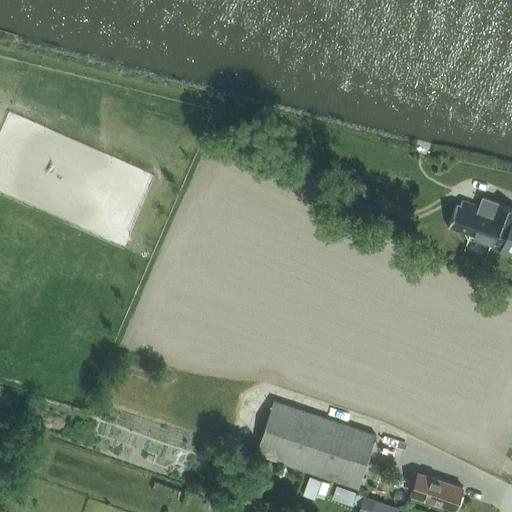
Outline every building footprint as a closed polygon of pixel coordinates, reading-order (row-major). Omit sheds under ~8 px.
[(358,181),(337,173),(328,197),(349,205),(358,181)] [(511,207),(481,196),(478,206),(461,200),(459,205),(456,204),(447,226),(501,245),(499,251),(511,256),(511,207)] [(357,488),(366,461),(375,434),(273,400),(255,453),(357,488)] [(417,472),(410,495),(454,509),(461,486),(417,472)] [(242,484),(239,496),(245,498),(249,485),(242,484)] [(396,511),(398,507),(363,496),(357,511),(396,511)]
